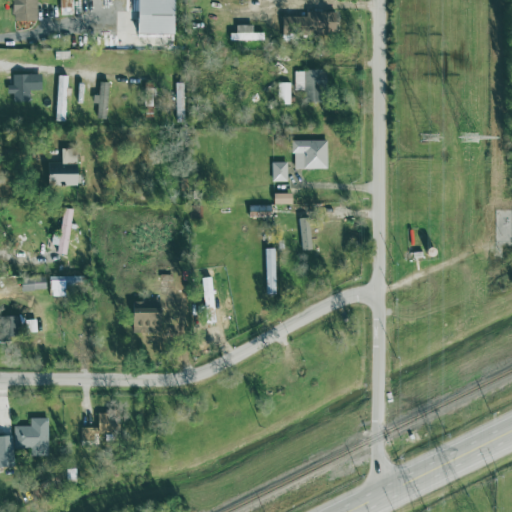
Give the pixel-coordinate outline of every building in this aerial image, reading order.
[(34,0),(10,0),(11,22),(35,21),(34,0)] [(57,0),(58,16),(71,15),(70,0),(57,0)] [(172,35),(172,0),(134,0),(133,34),(172,35)] [(333,12),(304,13),(304,18),(280,18),(280,35),(333,34),(333,12)] [(227,41),(261,41),(262,33),(250,33),(251,26),(234,25),(233,33),(228,33),(227,41)] [(293,70),(292,91),(302,91),(302,102),(323,103),(323,71),(293,70)] [(39,74),(10,75),(10,86),(5,86),(5,94),(11,94),(11,102),(27,102),(27,90),(39,90),(39,74)] [(53,121),(63,121),(65,76),(55,76),(53,121)] [(104,119),(106,82),(96,82),(94,119),(104,119)] [(289,83),(276,83),(276,104),(288,105),(289,83)] [(291,141),(292,170),(326,169),(325,140),(291,141)] [(75,149),(59,148),(59,163),(45,163),(44,185),(74,186),(75,149)] [(285,162),(270,163),(270,182),(285,182),(285,162)] [(289,204),(289,194),(271,194),(271,204),(289,204)] [(247,206),(247,218),(269,218),(269,206),(247,206)] [(71,210),(62,208),(53,254),(63,255),(71,210)] [(309,250),(308,217),(298,217),(298,251),(309,250)] [(64,296),(64,286),(77,286),(77,277),(49,276),(48,296),(64,296)] [(19,291),(44,290),(44,277),(19,277),(19,291)] [(213,323),(211,278),(200,278),(201,323),(213,323)] [(130,334),(157,333),(156,301),(129,302),(130,334)] [(0,316),(0,336),(17,337),(17,317),(0,316)] [(95,428),(79,428),(79,444),(98,445),(98,434),(108,434),(108,426),(117,426),(117,413),(95,412),(95,428)] [(28,426),(11,426),(12,449),(27,449),(28,457),(47,456),(46,418),(28,419),(28,426)] [(0,436),(0,469),(9,469),(10,437),(0,436)]
